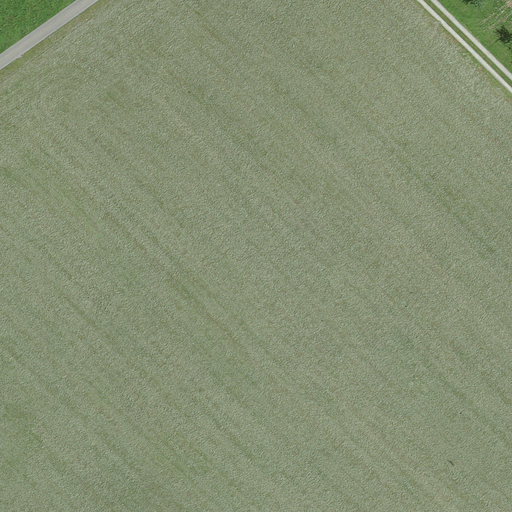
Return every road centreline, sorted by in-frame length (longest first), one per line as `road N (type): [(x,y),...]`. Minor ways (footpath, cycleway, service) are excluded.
road 1 (unclassified): [(100,0),(0,70)]
road 2 (track): [(511,84),(424,0)]
